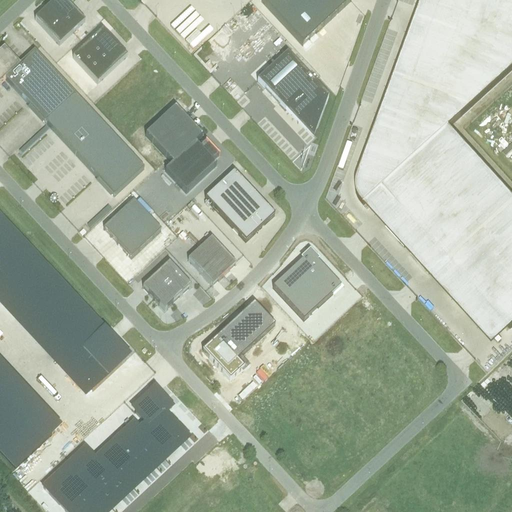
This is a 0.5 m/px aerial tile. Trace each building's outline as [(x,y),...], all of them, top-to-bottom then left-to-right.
[(63,0),(55,0),(48,7),(73,33),(84,22),(63,0)] [(263,0),(261,2),(302,46),(351,2),(349,0),(263,0)] [(355,182),(355,186),(355,190),(355,194),(357,197),(359,201),(361,204),(363,206),(382,189),(510,330),(511,327),(511,197),(449,128),(511,70),(511,0),(434,0),(441,3),(389,146),(370,140),(356,178),(355,182)] [(48,7),(34,20),(59,46),(73,33),(48,7)] [(102,31),(73,58),(78,66),(84,72),(97,84),(127,57),(102,31)] [(0,52),(0,84),(5,80),(45,124),(114,198),(143,170),(34,52),(19,66),(4,49),(0,52)] [(272,67),(257,81),(271,96),(285,111),(287,109),(298,121),(310,133),(317,126),(321,115),(325,103),(327,97),(324,94),(305,74),(287,53),(272,67)] [(159,123),(145,136),(158,151),(172,165),(165,172),(175,183),(186,195),(201,181),(216,167),(214,165),(212,163),(215,160),(218,157),(219,156),(218,155),(218,156),(215,153),(212,150),(211,149),(211,150),(208,147),(205,144),(206,143),(205,142),(205,143),(199,149),(195,144),(201,138),(187,124),(174,109),(159,123)] [(219,186),(204,199),(225,221),(245,243),(260,230),(274,216),(254,194),(233,172),(219,186)] [(118,216),(103,230),(114,242),(131,260),(146,246),(161,232),(155,226),(144,214),(133,202),(118,216)] [(0,220),(0,292),(67,365),(68,366),(92,392),(126,361),(101,335),(104,332),(103,332),(0,220)] [(211,239),(187,260),(211,287),(235,265),(211,239)] [(309,254),(272,288),(303,322),(340,287),(309,254)] [(169,264),(142,288),(164,312),(190,287),(169,264)] [(229,382),(243,369),(237,362),(274,327),(254,304),(202,352),(229,382)] [(420,325),(426,332),(430,329),(423,322),(420,325)] [(308,356),(263,398),(280,416),(325,374),(308,356)] [(511,357),(511,356),(500,367),(511,379),(511,357)] [(504,400),(511,393),(511,388),(496,370),(486,380),(504,400)] [(325,374),(280,416),(313,451),(358,409),(325,374)] [(0,380),(0,453),(15,469),(51,436),(0,380)] [(490,396),(479,385),(468,395),(488,415),(495,408),(500,414),(505,408),(492,394),(490,396)] [(158,393),(135,414),(145,425),(147,424),(150,428),(164,414),(172,408),(158,393)] [(145,425),(139,431),(143,434),(163,456),(184,436),(164,414),(150,428),(147,424),(145,425)] [(134,425),(95,461),(124,492),(163,456),(143,434),(139,431),(134,425)] [(85,450),(70,463),(78,472),(110,505),(124,492),(95,461),(85,450)] [(70,463),(43,489),(64,511),(102,511),(110,505),(78,472),(70,463)] [(235,511),(239,509),(235,505),(232,508),(195,468),(171,490),(191,511),(235,511)] [(183,511),(188,508),(171,490),(147,511),(183,511)]
